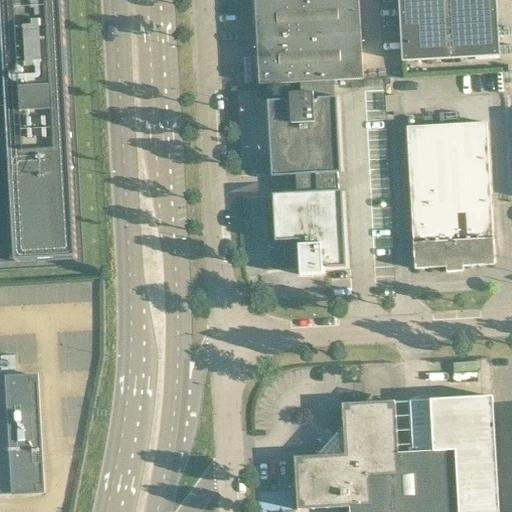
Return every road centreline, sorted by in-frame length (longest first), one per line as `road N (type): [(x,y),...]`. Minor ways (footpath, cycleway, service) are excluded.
road 1 (secondary): [(113,0),(133,330),(106,511)]
road 2 (secondary): [(165,452),(175,315),(158,0)]
road 3 (unclassified): [(225,332),(201,0)]
road 4 (unclassified): [(225,332),(511,316)]
road 5 (unknown): [(0,506),(36,511),(52,507),(57,492),(44,300)]
road 6 (unclassified): [(187,511),(226,463),(225,332)]
road 7 (unclassified): [(165,452),(191,421),(201,358),(225,332)]
